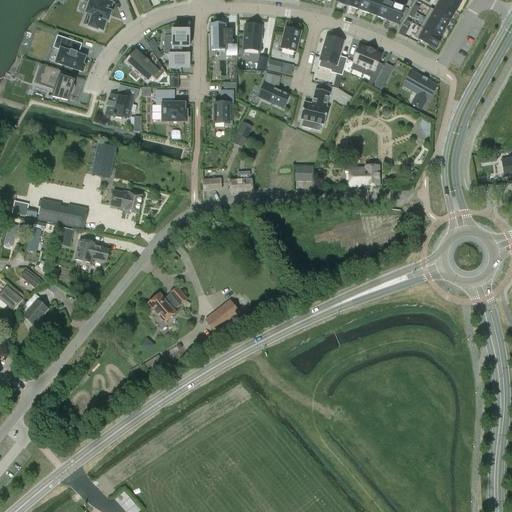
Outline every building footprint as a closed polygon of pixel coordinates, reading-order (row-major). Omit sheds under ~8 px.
[(98,29),(103,31),(106,21),(108,21),(108,20),(108,19),(107,20),(106,20),(109,13),(110,13),(109,14),(110,14),(111,13),(109,12),(112,4),(107,2),(107,0),(91,0),(92,0),(90,0),(89,0),(85,14),(92,16),(88,27),(97,30),(98,29)] [(360,0),(349,0),(347,7),(347,6),(357,10),(360,0)] [(360,0),(357,10),(367,13),(372,0),(360,0)] [(372,0),(367,13),(367,14),(377,17),(383,0),(372,0)] [(383,0),(377,17),(378,17),(387,21),(387,22),(394,3),(395,0),(383,0)] [(395,0),(394,3),(387,22),(388,22),(398,25),(405,8),(394,4),(395,3),(395,0)] [(430,9),(450,21),(455,12),(455,11),(456,12),(456,11),(436,0),(435,0),(440,3),(435,11),(430,9)] [(458,0),(436,0),(456,11),(462,2),(458,0)] [(428,14),(425,18),(445,30),(448,25),(450,21),(430,9),(428,14)] [(81,26),(88,27),(91,16),(84,14),(81,26)] [(420,27),(419,28),(441,40),(440,39),(445,30),(425,18),(425,19),(429,21),(424,30),(420,27)] [(220,51),(226,51),(226,45),(231,45),(231,31),(225,31),(225,25),(210,25),(210,51),(219,51),(219,52),(220,52),(220,51)] [(262,27),(245,26),(243,50),(260,51),(262,27)] [(419,28),(414,38),(436,50),(441,40),(419,28)] [(295,53),(300,33),(286,29),(281,50),(295,53)] [(189,48),(189,32),(172,32),(172,37),(164,37),(164,55),(169,55),(169,68),(189,68),(189,55),(181,55),(181,48),(189,48)] [(343,43),(326,38),(319,61),(333,65),(330,73),(342,77),(347,59),(339,57),(343,43)] [(67,40),(64,50),(61,49),(56,63),(65,67),(65,69),(72,71),(72,69),(83,73),(85,66),(83,65),(85,57),(77,54),(78,51),(79,51),(81,44),(67,40)] [(377,78),(383,66),(378,63),(381,56),(375,53),(366,49),(360,47),(353,63),(373,72),(371,76),(377,78)] [(125,64),(147,84),(153,78),(157,82),(165,73),(156,58),(150,65),(149,64),(150,63),(146,60),(146,61),(136,52),(125,64)] [(265,71),(267,59),(259,58),(257,70),(265,71)] [(282,64),(270,61),(267,71),(279,74),(282,64)] [(60,78),(62,72),(40,65),(40,66),(45,67),(43,75),(42,75),(41,79),(42,79),(40,84),(56,89),(53,97),(48,96),(47,97),(67,102),(74,83),(60,78)] [(383,70),(379,77),(386,81),(390,74),(383,70)] [(170,74),(170,88),(179,87),(179,74),(170,74)] [(281,78),(266,74),(264,82),(265,82),(264,85),(258,98),(284,110),(284,109),(289,96),(277,91),(278,85),(279,86),(281,78)] [(411,82),(407,88),(412,91),(412,92),(413,92),(418,94),(412,105),(420,110),(426,99),(428,100),(436,87),(427,81),(427,80),(423,77),(422,79),(415,75),(411,82)] [(115,117),(121,119),(121,116),(128,118),(133,98),(136,98),(138,90),(119,85),(117,94),(118,94),(117,97),(110,95),(108,102),(107,101),(107,102),(106,106),(106,107),(107,107),(105,115),(112,117),(115,118),(115,117)] [(306,102),(302,118),(306,119),(304,126),(313,128),(314,121),(318,122),(323,123),(327,124),(330,107),(328,107),(332,92),(318,89),(314,103),(306,102)] [(234,106),(234,91),(220,91),(220,105),(214,105),(214,124),(224,124),(224,128),(232,128),(232,121),(229,121),(230,106),(234,106)] [(174,92),(156,92),(157,105),(162,105),(162,122),(186,122),(186,112),(184,112),(184,104),(174,104),(174,92)] [(236,137),(232,144),(241,149),(253,128),(241,122),(233,136),(236,137)] [(98,144),(91,176),(110,180),(116,148),(98,144)] [(511,158),(501,161),(504,173),(510,172),(511,177),(511,176),(511,158)] [(366,169),(349,169),(349,187),(379,187),(379,167),(366,167),(366,169)] [(313,168),(295,168),(295,183),(313,183),(313,168)] [(221,179),(203,180),(203,192),(221,191),(221,179)] [(251,180),(230,182),(231,193),(252,192),(251,180)] [(113,191),(110,206),(125,210),(125,212),(138,215),(142,196),(129,193),(129,195),(113,191)] [(41,201),(37,221),(56,225),(56,223),(64,224),(64,226),(82,230),(87,210),(41,201)] [(14,202),(12,214),(26,217),(28,205),(14,202)] [(18,227),(9,225),(3,247),(12,249),(18,227)] [(40,231),(33,229),(28,251),(35,253),(40,231)] [(73,236),(58,233),(55,245),(70,249),(73,236)] [(104,246),(79,240),(74,260),(92,265),(93,261),(106,264),(110,251),(103,249),(104,246)] [(25,271),(21,277),(35,289),(40,283),(25,271)] [(6,288),(0,295),(0,300),(13,311),(22,300),(6,288)] [(159,294),(147,304),(164,323),(175,314),(173,311),(179,306),(180,306),(186,301),(176,288),(169,294),(171,296),(165,301),(159,294)] [(37,300),(22,317),(33,326),(47,309),(37,300)] [(205,321),(214,333),(239,314),(230,302),(205,321)] [(148,353),(155,345),(147,338),(140,345),(148,353)]
